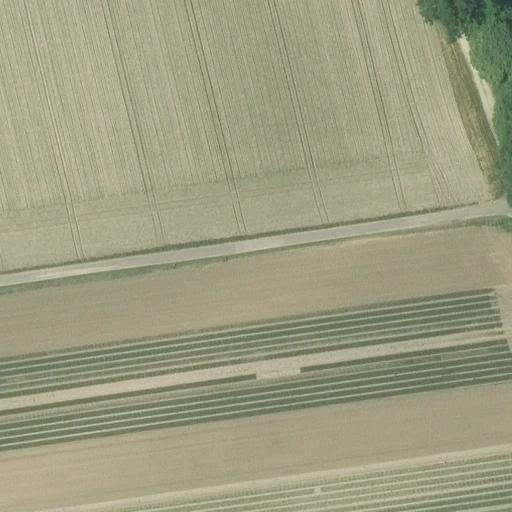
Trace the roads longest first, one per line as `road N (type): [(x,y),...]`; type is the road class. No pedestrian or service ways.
road 1 (track): [(0,279),(511,209)]
road 2 (track): [(511,182),(442,0)]
